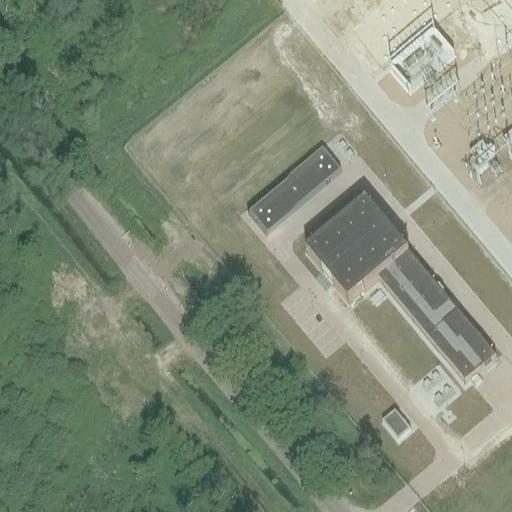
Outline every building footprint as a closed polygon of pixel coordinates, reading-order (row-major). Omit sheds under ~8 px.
[(266,237),(341,175),(323,153),(248,216),(266,237)] [(466,389),(496,363),(366,205),(308,256),(349,309),(379,284),(466,389)] [(381,291),(370,300),(373,304),(376,308),(387,299),(381,291)] [(396,415),(383,425),(398,444),(411,433),(396,415)] [(511,474),(489,449),(481,457),(506,483),(511,477),(511,474)]
